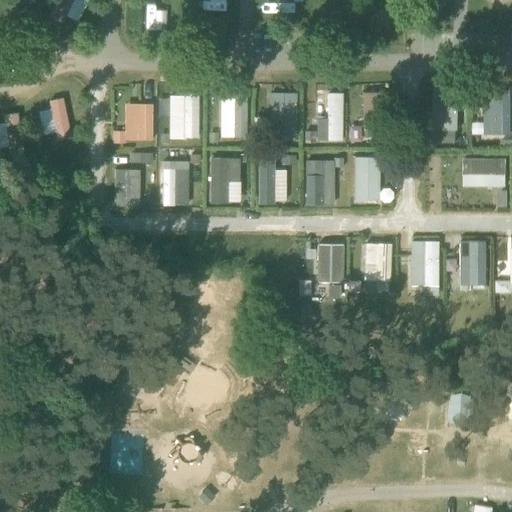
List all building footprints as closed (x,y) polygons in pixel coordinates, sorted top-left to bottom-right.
[(79,19),(83,0),(55,0),(52,13),(79,19)] [(390,1),(363,18),(372,32),(399,15),(390,1)] [(163,35),(164,12),(142,12),(142,34),(163,35)] [(431,130),(458,130),(458,87),(432,87),(431,130)] [(361,91),(362,131),(383,130),(382,90),(361,91)] [(483,92),(485,121),(472,121),(472,135),(511,133),(511,120),(511,90),(483,92)] [(219,136),(247,136),(246,91),(219,92),(219,136)] [(296,133),(297,92),(258,91),(258,132),(296,133)] [(317,139),(342,140),(344,91),(327,91),(326,117),(317,117),(317,139)] [(199,137),(198,92),(167,93),(168,138),(199,137)] [(49,109),(39,109),(40,132),(54,131),(54,137),(67,136),(66,97),(48,98),(49,109)] [(313,101),(313,115),(324,116),(325,102),(313,101)] [(112,129),(112,140),(153,140),(153,102),(125,102),(125,129),(112,129)] [(0,143),(18,143),(17,112),(0,112),(0,143)] [(304,131),(304,143),(315,143),(315,131),(304,131)] [(152,153),(139,153),(139,163),(152,163),(152,153)] [(381,199),(379,154),(353,155),(354,200),(381,199)] [(210,201),(240,201),(241,156),(210,156),(210,201)] [(295,156),(281,156),(281,165),(295,165),(295,156)] [(508,186),(508,157),(463,156),(463,185),(508,186)] [(257,158),(259,203),(274,203),(273,158),(257,158)] [(333,158),(333,168),(343,168),(343,158),(333,158)] [(159,204),(188,205),(189,159),(160,159),(159,204)] [(111,168),(113,205),(139,204),(137,167),(111,168)] [(286,199),(286,168),(275,168),(275,199),(286,199)] [(409,285),(438,286),(438,239),(410,239),(409,285)] [(459,240),(460,286),(488,285),(487,239),(459,240)] [(362,280),(346,280),(346,292),(390,293),(391,241),(363,241),(362,280)] [(316,259),(315,242),(301,243),(302,260),(316,259)] [(317,281),(343,281),(344,243),(318,242),(317,281)] [(511,290),(511,245),(510,246),(510,279),(495,279),(495,290),(511,290)] [(327,299),(340,299),(341,285),(327,285),(327,299)] [(474,422),(474,394),(449,394),(449,422),(474,422)] [(276,468),(294,469),(294,451),(276,450),(276,468)]
